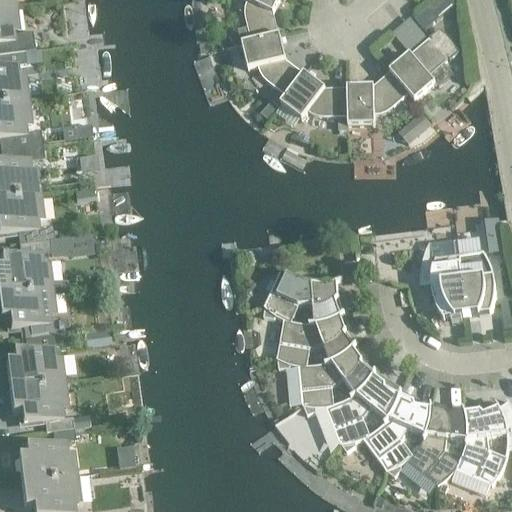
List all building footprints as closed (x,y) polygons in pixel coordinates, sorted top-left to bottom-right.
[(0,0),(0,10),(16,8),(15,1),(11,2),(11,0),(0,0)] [(237,0),(238,0),(247,5),(246,11),(245,16),(246,22),(248,31),(238,34),(242,47),(251,44),(251,45),(277,39),(277,38),(272,17),(273,17),(280,0),(237,0)] [(17,15),(16,8),(0,10),(0,58),(24,55),(30,54),(28,36),(13,38),(13,33),(15,33),(13,15),(17,15)] [(429,44),(429,43),(411,59),(409,57),(389,75),(390,76),(391,76),(408,96),(408,97),(414,104),(435,87),(428,79),(446,63),(445,62),(447,61),(448,63),(457,55),(456,52),(455,50),(452,46),(452,44),(450,42),(446,39),(445,37),(441,34),(438,33),(429,40),(431,42),(429,44)] [(279,37),(277,38),(277,39),(251,45),(251,44),(242,47),(241,47),(248,73),(258,70),(260,76),(263,81),(268,85),(286,99),(303,78),(302,77),(285,64),(286,64),(279,37)] [(24,55),(0,58),(0,106),(28,102),(27,96),(23,96),(21,78),(18,79),(17,69),(26,68),(24,55)] [(303,76),(302,77),(303,78),(286,99),(280,107),(301,123),(308,115),(313,118),(319,120),(324,120),(347,119),(348,119),(347,92),(346,92),(324,93),(325,92),(303,76)] [(391,76),(390,76),(373,91),(373,90),(346,90),(346,92),(347,92),(348,119),(347,119),(347,129),(374,129),(374,118),(380,117),(386,115),(390,112),(408,97),(408,96),(391,76)] [(277,93),(270,102),(271,102),(277,106),(283,98),(277,93)] [(29,109),(28,102),(0,106),(0,154),(41,149),(40,134),(26,136),(25,128),(27,128),(25,110),(29,109)] [(43,163),(41,149),(0,154),(0,155),(1,166),(0,165),(0,202),(40,197),(39,190),(36,191),(33,173),(31,173),(30,165),(43,163)] [(52,232),(38,233),(37,222),(40,222),(37,204),(41,204),(40,197),(0,202),(0,238),(22,236),(23,247),(50,244),(53,243),(52,232)] [(53,243),(50,244),(51,256),(52,257),(70,259),(93,256),(90,239),(53,243)] [(20,247),(22,259),(1,262),(2,272),(0,272),(0,298),(52,291),(51,285),(48,285),(45,267),(43,268),(41,257),(51,256),(50,244),(23,247),(20,247)] [(483,257),(459,260),(467,320),(492,317),(493,313),(494,308),(494,305),(495,299),(495,292),(494,285),(493,279),(491,272),(489,266),(485,260),(483,257)] [(467,320),(459,260),(435,263),(434,265),(433,274),(432,282),(432,291),(434,299),(436,307),(439,317),(440,319),(442,324),(467,320)] [(356,265),(344,266),(346,280),(357,279),(356,265)] [(281,274),(264,311),(265,312),(276,320),(281,322),(283,323),(287,325),(292,327),(300,312),(313,311),(315,329),(320,328),(326,327),(332,324),(339,322),(344,318),(338,301),(337,288),(341,287),(341,286),(341,285),(337,287),(330,288),(324,288),(317,288),(310,288),(304,286),(298,284),(292,281),(286,278),(281,274)] [(53,298),(52,291),(0,298),(0,323),(9,323),(10,333),(51,328),(49,317),(52,316),(50,299),(53,298)] [(511,305),(503,307),(501,307),(505,334),(511,333),(511,305)] [(276,320),(265,312),(263,321),(274,323),(276,320)] [(283,323),(276,363),(278,364),(290,368),(296,370),(298,370),(302,371),(308,371),(311,354),(324,350),(330,367),(335,365),(341,362),(346,358),(351,354),(356,349),(345,334),(340,321),(344,319),(344,318),(339,322),(332,324),(326,327),(320,328),(315,329),(313,329),(306,329),(300,328),(293,327),(292,327),(287,325),(283,323)] [(14,367),(5,368),(8,393),(65,386),(64,379),(60,379),(58,362),(55,362),(54,351),(66,349),(65,338),(25,343),(26,354),(13,356),(14,367)] [(302,371),(298,370),(303,410),(304,411),(317,411),(321,411),(323,411),(326,411),(329,410),(335,409),(333,393),(344,385),(355,399),(359,396),(364,392),(368,387),(372,381),(375,375),(361,364),(353,353),(356,349),(351,354),(346,358),(341,362),(335,365),(330,367),(329,367),(322,369),(316,370),(309,371),(308,371),(302,371)] [(289,372),(290,368),(277,364),(278,373),(289,372)] [(329,410),(326,411),(340,449),(341,449),(354,446),(358,445),(360,444),(363,443),(366,442),(371,439),(365,423),(374,413),(388,424),(391,420),(394,414),(397,408),(399,402),(401,396),(384,388),(374,380),(376,376),(375,375),(372,381),(368,387),(364,392),(359,396),(355,399),(354,400),(348,404),(342,407),(336,409),(335,409),(329,410)] [(65,386),(8,393),(12,418),(21,417),(22,428),(46,425),(47,434),(71,431),(70,421),(63,422),(61,411),(64,411),(62,393),(65,392),(65,386)] [(408,388),(404,395),(410,398),(414,391),(408,388)] [(366,442),(363,443),(386,476),(388,475),(400,469),(407,464),(410,462),(414,458),(404,445),(409,432),(426,439),(428,434),(430,428),(431,422),(431,415),(431,408),(413,406),(400,400),(401,396),(399,402),(397,408),(394,414),(391,420),(388,424),(387,425),(382,430),(377,435),(372,438),(371,439),(366,442)] [(464,413),(463,413),(465,419),(467,426),(467,432),(467,439),(467,444),(467,445),(465,452),(463,458),(460,464),(460,465),(457,470),(455,473),(492,489),(494,486),(498,481),(502,475),(506,464),(490,457),(489,447),(510,444),(511,444),(511,411),(508,406),(499,412),(496,408),(479,415),(465,417),(464,413)] [(410,462),(407,464),(438,489),(439,489),(449,480),(455,473),(457,470),(460,465),(447,455),(449,441),(467,444),(467,439),(467,432),(467,426),(465,419),(463,413),(445,415),(432,413),(431,408),(431,415),(431,422),(430,428),(428,434),(426,439),(425,441),(422,447),(419,452),(414,457),(414,458),(410,462)] [(317,415),(317,411),(304,411),(307,419),(317,415)] [(17,462),(21,487),(77,480),(76,473),(72,474),(70,456),(67,456),(66,445),(74,444),(72,434),(45,437),(46,448),(25,450),(26,461),(17,462)] [(355,449),(354,446),(341,449),(347,456),(355,449)] [(400,469),(388,475),(395,481),(401,472),(400,469)] [(78,487),(77,480),(21,487),(23,511),(27,511),(33,511),(32,511),(74,511),(74,505),(76,505),(74,487),(78,487)] [(446,484),(439,489),(443,494),(449,489),(446,484)] [(378,500),(375,508),(383,511),(383,510),(386,503),(378,500)]
